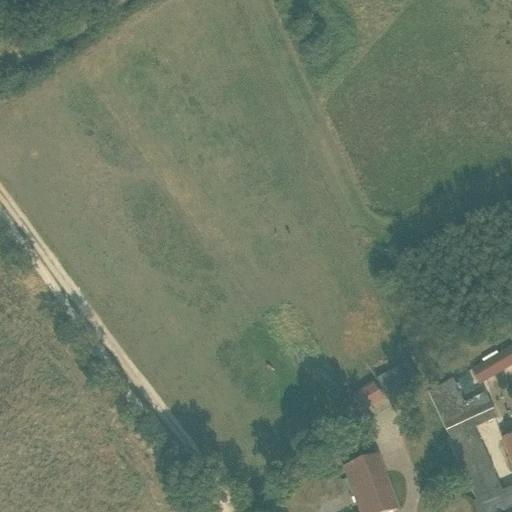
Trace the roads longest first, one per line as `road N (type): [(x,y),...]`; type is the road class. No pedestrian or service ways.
road 1 (track): [(0,197),(226,511)]
road 2 (track): [(511,170),(367,234)]
